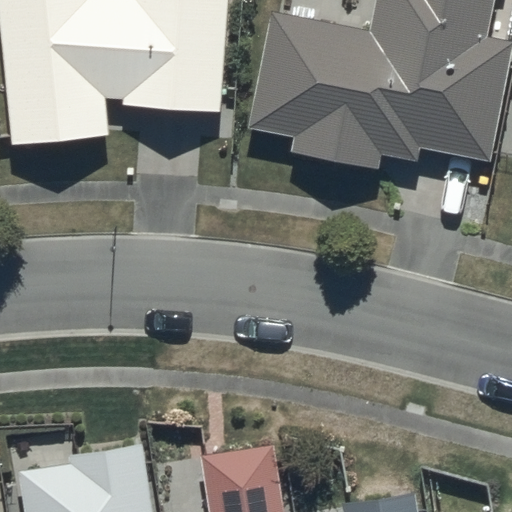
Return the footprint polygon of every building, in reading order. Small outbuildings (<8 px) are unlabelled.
[(227,0),(0,0),(0,23),(13,141),(105,131),(101,98),(121,96),(122,105),(219,109),(227,0)] [(487,0),(377,0),(370,33),(271,10),(245,126),(295,137),(291,152),(374,171),(378,151),(414,159),(417,143),(485,158),(511,44),(479,37),(487,0)] [(150,511),(140,442),(68,453),(68,463),(17,471),(23,511),(150,511)] [(282,511),(273,444),(200,456),(208,511),(282,511)] [(413,511),(410,490),(341,502),(343,511),(413,511)]
